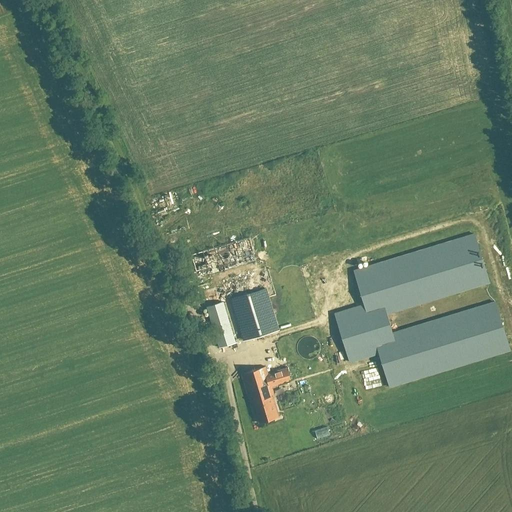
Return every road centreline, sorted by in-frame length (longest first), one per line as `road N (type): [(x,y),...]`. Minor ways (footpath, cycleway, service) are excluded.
road 1 (track): [(230,366),(170,267),(45,0)]
road 2 (track): [(257,511),(230,366),(266,355)]
